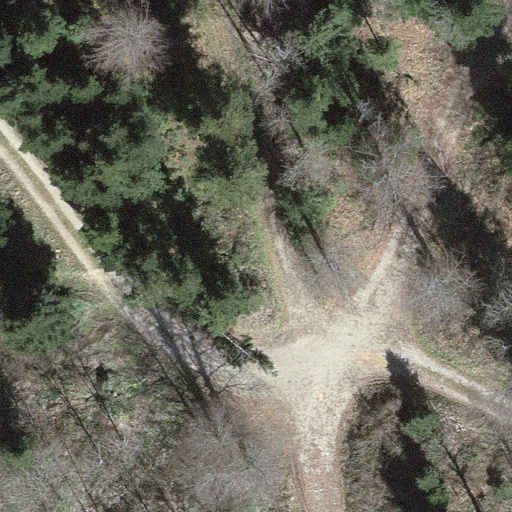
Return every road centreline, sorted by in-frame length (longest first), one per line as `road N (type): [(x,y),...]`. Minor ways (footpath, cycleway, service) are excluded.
road 1 (track): [(0,144),(143,313),(177,342),(211,361),(306,367),(356,345),(508,0)]
road 2 (track): [(356,345),(511,422)]
